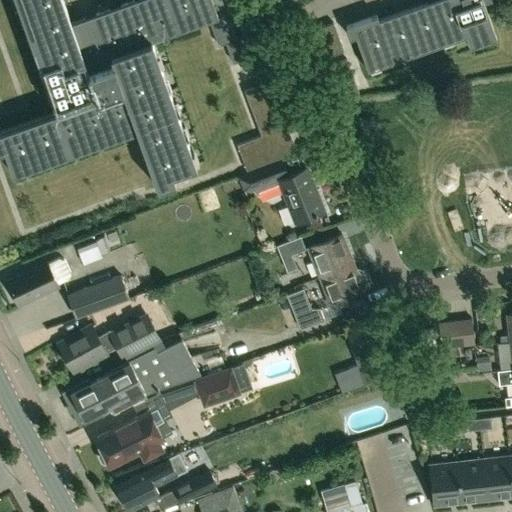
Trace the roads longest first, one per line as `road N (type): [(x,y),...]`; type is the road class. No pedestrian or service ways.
road 1 (residential): [(345,144),(406,285),(422,290),(511,277)]
road 2 (secondary): [(69,511),(0,384)]
